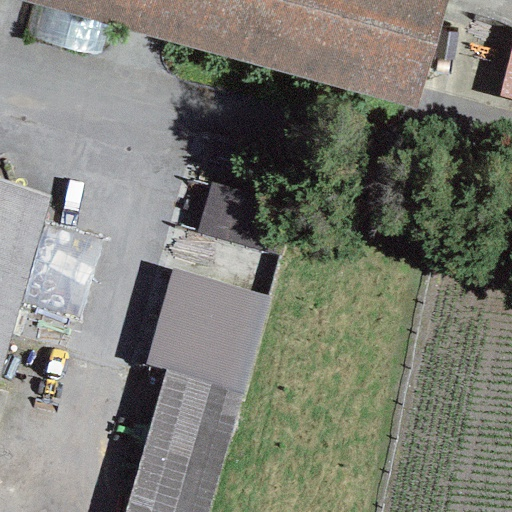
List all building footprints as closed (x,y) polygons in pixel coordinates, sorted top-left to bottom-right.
[(14,0),(415,109),(446,0),(14,0)] [(511,43),(498,96),(511,99),(511,43)] [(0,376),(50,196),(0,182),(0,376)] [(164,370),(241,396),(268,298),(171,268),(144,364),(164,370)] [(207,511),(241,396),(164,370),(124,511),(207,511)]
